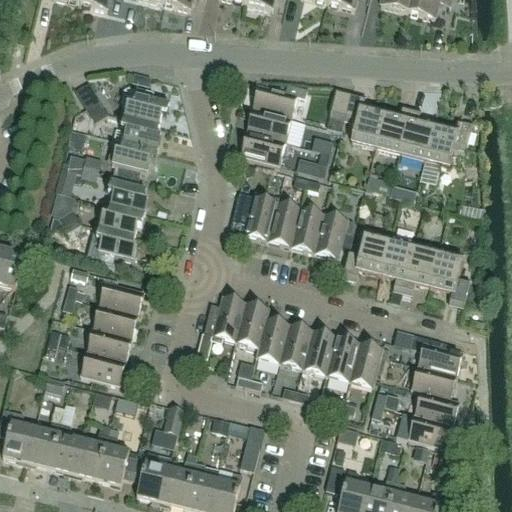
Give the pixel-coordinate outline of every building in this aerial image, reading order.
[(51,0),(51,3),(78,10),(80,0),(51,0)] [(80,0),(78,10),(105,17),(109,0),(110,0),(122,3),(122,0),(80,0)] [(133,0),(133,2),(161,8),(162,0),(133,0)] [(162,0),(161,8),(188,15),(191,0),(203,3),(204,0),(162,0)] [(216,0),(216,2),(243,8),(244,0),(216,0)] [(244,0),(243,8),(269,15),(273,0),(274,0),(286,3),(286,0),(244,0)] [(299,0),(299,2),(325,9),(327,0),(299,0)] [(327,0),(325,9),(352,16),(356,0),(369,3),(370,0),(327,0)] [(382,0),(379,11),(406,18),(410,0),(382,0)] [(410,0),(406,18),(433,25),(437,10),(449,13),(452,0),(410,0)] [(257,90),(251,114),(290,124),(296,102),(303,104),(305,95),(285,89),(283,97),(257,90)] [(152,98),(135,94),(126,92),(122,95),(119,107),(122,111),(125,112),(122,123),(157,132),(160,121),(164,122),(167,110),(150,105),(152,98)] [(344,124),(350,98),(337,94),(330,120),(344,124)] [(350,98),(344,124),(355,127),(350,146),(375,153),(384,117),(362,111),(365,101),(350,98)] [(99,106),(92,110),(101,124),(108,120),(99,106)] [(93,128),(101,124),(92,110),(85,114),(84,114),(85,115),(93,128)] [(399,121),(384,117),(375,153),(400,159),(411,113),(402,110),(399,121)] [(421,115),(411,113),(400,159),(425,165),(434,130),(418,126),(421,115)] [(290,124),(251,114),(245,137),(284,147),(290,124)] [(122,123),(119,135),(114,134),(112,145),(156,156),(158,145),(154,143),(157,132),(122,123)] [(434,130),(425,165),(449,171),(454,151),(465,154),(472,128),(458,125),(455,135),(434,130)] [(284,147),(245,137),(239,161),(278,171),(284,147)] [(313,142),(309,154),(312,155),(320,157),(329,159),(332,147),(323,145),(316,143),(313,142)] [(112,145),(108,160),(113,161),(110,170),(145,179),(148,168),(152,169),(156,156),(112,145)] [(320,157),(317,169),(326,171),(329,159),(320,157)] [(69,160),(67,168),(92,174),(97,176),(100,164),(85,160),(84,164),(69,160)] [(67,168),(65,176),(80,179),(79,183),(95,186),(97,176),(92,174),(67,168)] [(304,193),(307,184),(295,181),(292,190),(304,193)] [(307,184),(304,193),(317,197),(319,187),(307,184)] [(108,212),(143,221),(146,208),(142,207),(144,196),(110,187),(106,199),(111,200),(108,212)] [(277,208),(237,198),(232,220),(246,223),(242,240),(267,246),(277,208)] [(300,213),(277,208),(267,246),(290,252),(300,213)] [(143,221),(108,212),(105,223),(101,222),(98,234),(132,243),(135,232),(140,233),(143,221)] [(300,213),(290,252),(313,258),(323,219),(300,213)] [(64,220),(72,234),(80,230),(71,215),(64,220)] [(323,219),(313,258),(337,264),(344,237),(351,239),(354,227),(323,219)] [(72,234),(64,220),(57,224),(65,238),(72,234)] [(132,243),(98,234),(95,246),(99,247),(95,266),(112,270),(113,263),(131,268),(134,255),(130,254),(132,243)] [(347,255),(342,275),(341,281),(355,284),(357,274),(379,280),(388,244),(363,238),(358,257),(347,255)] [(413,251),(388,244),(379,280),(394,284),(392,294),(401,297),(413,251)] [(437,257),(413,251),(401,297),(410,299),(412,288),(428,292),(437,257)] [(0,253),(0,290),(13,294),(22,260),(0,253)] [(437,257),(428,292),(450,298),(447,308),(462,312),(469,285),(457,282),(462,263),(437,257)] [(72,273),(72,274),(70,283),(85,287),(88,277),(72,273)] [(97,311),(136,321),(142,297),(103,287),(97,311)] [(65,302),(74,304),(77,292),(68,290),(65,302)] [(74,304),(65,302),(62,315),(71,317),(74,304)] [(210,310),(206,326),(203,339),(234,347),(245,308),(221,302),(218,312),(210,310)] [(269,314),(245,308),(234,347),(257,353),(258,353),(266,323),(267,323),(269,314)] [(97,311),(91,334),(130,344),(136,321),(97,311)] [(258,353),(257,353),(255,362),(279,368),(289,329),(267,323),(266,323),(258,353)] [(312,335),(289,329),(279,368),(302,374),(312,335)] [(91,334),(85,357),(124,368),(130,344),(91,334)] [(47,347),(56,349),(59,337),(50,335),(47,347)] [(312,335),(302,374),(325,380),(335,341),(312,335)] [(359,348),(335,341),(325,380),(349,386),(359,348)] [(462,359),(439,353),(441,348),(413,341),(410,354),(420,357),(416,372),(456,382),(462,359)] [(56,349),(47,347),(44,360),(53,362),(56,349)] [(359,348),(349,386),(372,392),(376,378),(379,366),(382,354),(359,348)] [(391,356),(382,354),(379,366),(388,368),(391,356)] [(85,357),(79,382),(70,380),(69,386),(85,390),(87,383),(118,392),(124,368),(85,357)] [(456,382),(416,372),(410,395),(420,398),(420,397),(450,405),(456,382)] [(247,393),(250,384),(238,381),(235,390),(247,393)] [(44,396),(60,400),(63,388),(47,384),(44,396)] [(250,384),(247,393),(259,397),(262,387),(250,384)] [(294,406),(297,397),(284,393),(281,403),(294,406)] [(308,400),(297,397),(294,406),(306,409),(308,400)] [(420,397),(420,398),(414,421),(452,432),(459,407),(450,405),(420,397)] [(377,398),(373,411),(383,413),(386,400),(377,398)] [(340,418),(343,408),(330,405),(328,415),(340,418)] [(343,408),(340,418),(352,421),(355,411),(343,408)] [(383,413),(373,411),(370,423),(379,425),(383,413)] [(182,416),(168,412),(162,436),(176,439),(182,416)] [(22,419),(12,416),(2,414),(0,422),(0,438),(6,440),(1,462),(25,468),(34,433),(19,430),(22,419)] [(452,432),(414,421),(407,445),(446,455),(452,432)] [(213,423),(210,436),(225,440),(228,427),(213,423)] [(47,437),(34,433),(25,468),(49,474),(60,428),(50,426),(47,437)] [(60,428),(49,474),(72,480),(81,445),(67,442),(70,431),(60,428)] [(336,428),(334,437),(356,442),(358,433),(336,428)] [(248,431),(244,450),(238,473),(252,477),(262,435),(248,431)] [(95,449),(81,445),(72,480),(96,486),(107,440),(98,438),(95,449)] [(116,443),(107,440),(96,486),(119,492),(121,484),(130,486),(136,459),(114,453),(116,443)] [(144,461),(136,459),(130,486),(137,488),(134,502),(159,508),(167,473),(170,464),(155,460),(156,459),(145,456),(144,461)] [(181,477),(167,473),(159,508),(174,511),(182,511),(193,468),(184,465),(181,477)] [(193,468),(182,511),(207,511),(214,485),(200,481),(203,470),(193,468)] [(344,475),(330,471),(324,495),(338,499),(344,475)] [(382,495),(368,492),(363,511),(388,511),(394,487),(398,474),(388,471),(382,495)] [(363,511),(368,492),(354,488),(356,477),(347,475),(337,511),(363,511)] [(228,489),(214,485),(207,511),(231,511),(240,480),(231,477),(228,489)] [(394,487),(388,511),(413,511),(416,504),(401,500),(404,489),(394,487)] [(429,507),(416,504),(413,511),(451,511),(454,502),(431,496),(429,507)]
